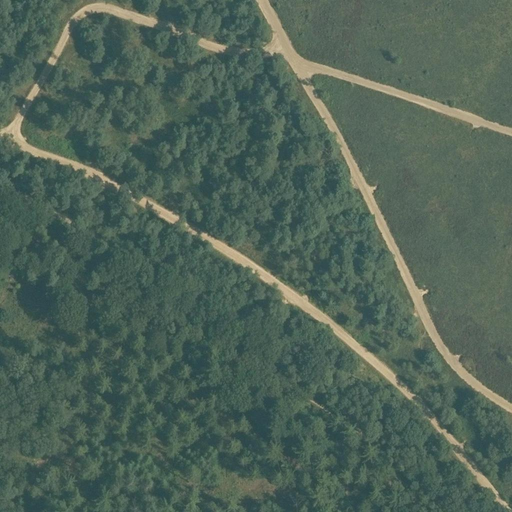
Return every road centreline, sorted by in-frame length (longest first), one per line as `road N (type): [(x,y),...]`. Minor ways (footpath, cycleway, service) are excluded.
road 1 (track): [(0,137),(240,255),(407,389),(507,511)]
road 2 (track): [(9,141),(70,25),(98,10),(246,53),(290,56),(511,133)]
road 3 (track): [(0,236),(336,415),(421,511)]
road 4 (track): [(262,0),(439,345),(467,378),(511,409)]
